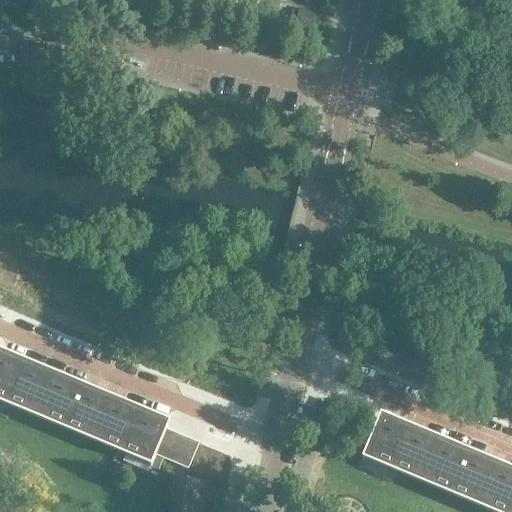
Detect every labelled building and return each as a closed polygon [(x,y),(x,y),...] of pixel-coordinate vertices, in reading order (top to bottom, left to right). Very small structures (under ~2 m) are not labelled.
[(0,401),(35,416),(51,378),(34,371),(33,373),(27,371),(28,368),(18,364),(17,366),(10,364),(11,361),(0,356),(0,401)] [(93,440),(109,402),(91,395),(91,397),(84,395),(85,392),(75,388),(74,390),(67,388),(68,385),(51,378),(35,416),(93,440)] [(154,456),(164,432),(167,427),(149,419),(148,421),(141,419),(142,416),(132,412),(131,414),(125,412),(126,409),(109,402),(93,440),(149,464),(148,468),(149,468),(154,456)] [(421,482),(437,444),(420,437),(419,439),(412,436),(413,434),(403,430),(402,432),(396,429),(397,427),(379,419),(362,461),(363,462),(365,458),(421,482)] [(165,461),(175,437),(164,432),(154,456),(165,461)] [(176,465),(186,441),(175,437),(165,461),(176,465)] [(187,470),(197,446),(186,441),(176,465),(187,470)] [(478,506),(494,468),(477,461),(476,463),(469,460),(470,458),(460,454),(460,456),(453,453),(454,451),(437,444),(421,482),(478,506)] [(511,511),(511,477),(510,477),(511,475),(494,468),(478,506),(492,511),(511,511)] [(204,503),(206,488),(215,489),(216,482),(207,480),(206,483),(178,479),(174,502),(203,507),(204,503)] [(202,511),(203,511),(208,511),(211,511),(213,505),(204,503),(203,507),(174,502),(172,511),(202,511)]
